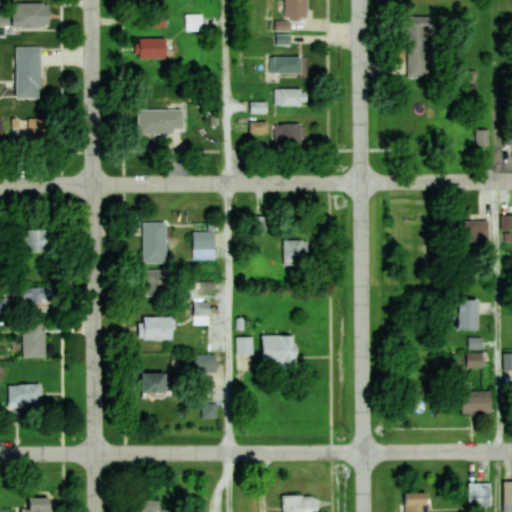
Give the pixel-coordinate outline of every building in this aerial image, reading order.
[(284,0),(285,18),(307,18),(307,0),(284,0)] [(0,28),(49,28),(49,3),(13,3),(13,13),(0,12),(0,28)] [(200,30),(200,15),(185,15),(185,30),(200,30)] [(433,30),(433,16),(406,16),(406,77),(427,77),(427,30),(433,30)] [(165,38),(138,39),(138,59),(165,58),(165,38)] [(41,98),(41,47),(15,47),(15,98),(41,98)] [(305,56),(269,56),(269,73),(305,73),(305,56)] [(274,106),(307,106),(307,89),(274,89),(274,106)] [(183,109),(137,109),(137,133),(183,133),(183,109)] [(49,118),(27,118),(27,141),(49,141),(49,118)] [(250,132),(266,132),(266,122),(250,122),(250,132)] [(304,144),(304,123),(276,123),(276,144),(304,144)] [(511,214),(502,214),(502,229),(511,228),(511,214)] [(460,241),(488,241),(488,220),(460,220),(460,241)] [(165,222),(142,222),(142,263),(165,263),(165,222)] [(48,229),(23,229),(23,251),(48,251),(48,229)] [(214,232),(192,232),(192,249),(214,249),(214,232)] [(283,240),(283,266),(307,266),(307,240),(283,240)] [(168,270),(144,270),(144,297),(168,297),(168,270)] [(13,302),(52,302),(52,288),(13,288),(13,302)] [(457,329),(478,329),(478,299),(457,299),(457,329)] [(139,340),(172,340),(172,317),(139,317),(139,340)] [(44,357),(44,322),(22,322),(22,357),(44,357)] [(296,368),(296,335),(262,335),(262,368),(296,368)] [(236,354),(252,354),(252,337),(236,337),(236,354)] [(511,352),(503,353),(503,380),(511,380),(511,352)] [(466,367),(483,367),(483,353),(466,353),(466,367)] [(215,354),(195,354),(195,371),(215,371),(215,354)] [(141,374),(141,397),(165,397),(165,374),(141,374)] [(41,384),(8,384),(8,407),(41,407),(41,384)] [(491,390),(461,390),(461,413),(491,413),(491,390)] [(216,404),(200,404),(200,418),(216,418),(216,404)] [(490,483),(467,483),(467,506),(490,506),(490,483)] [(426,511),(427,492),(404,492),(404,511),(426,511)] [(282,496),(281,511),(317,511),(318,496),(282,496)] [(22,510),(21,511),(48,511),(49,498),(29,498),(29,510),(22,510)] [(159,500),(141,500),(140,511),(168,511),(169,509),(159,509),(159,500)]
